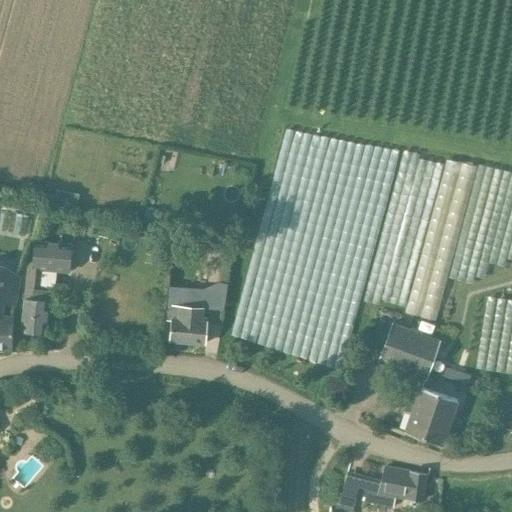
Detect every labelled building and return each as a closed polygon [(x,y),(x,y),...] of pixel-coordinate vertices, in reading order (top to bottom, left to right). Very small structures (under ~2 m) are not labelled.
[(433,275),(423,317),(437,320),(475,164),(446,157),(419,266),(421,267),(420,272),(433,275)] [(125,211),(129,191),(112,187),(107,207),(125,211)] [(56,189),(54,202),(77,206),(80,193),(56,189)] [(29,261),(28,262),(22,331),(46,333),(50,292),(54,292),(56,270),(69,271),(71,244),(33,241),(31,262),(29,261)] [(0,350),(12,351),(13,316),(2,314),(4,304),(16,306),(21,276),(0,272),(0,350)] [(168,305),(167,319),(171,319),(170,331),(169,340),(204,343),(207,320),(206,320),(206,317),(201,317),(202,308),(202,307),(204,290),(204,289),(170,285),(168,305)] [(418,376),(424,378),(437,340),(391,325),(378,362),(418,376)] [(458,400),(421,388),(424,378),(418,376),(412,392),(417,394),(405,432),(443,445),(458,400)] [(381,487),(368,485),(364,501),(393,508),(396,496),(405,498),(406,497),(422,500),(427,475),(385,467),(381,487)]
